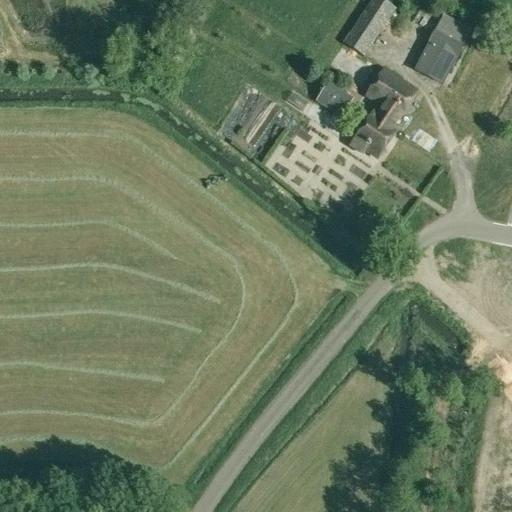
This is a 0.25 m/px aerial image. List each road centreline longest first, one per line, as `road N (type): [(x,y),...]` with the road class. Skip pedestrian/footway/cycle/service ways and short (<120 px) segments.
road 1 (unclassified): [(203,511),(414,247),(450,228),(511,236)]
road 2 (track): [(406,257),(511,353)]
